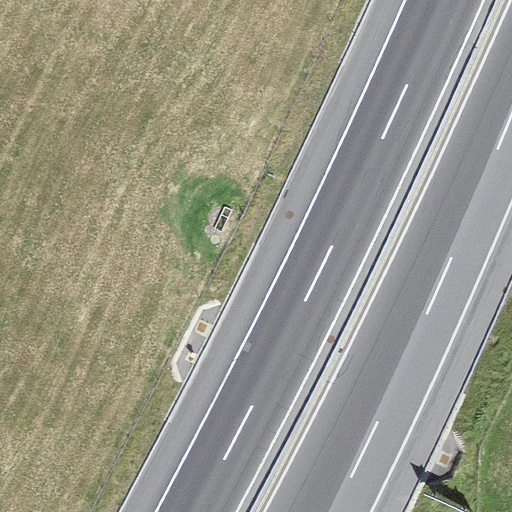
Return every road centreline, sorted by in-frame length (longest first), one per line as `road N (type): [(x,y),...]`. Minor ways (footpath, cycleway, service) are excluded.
road 1 (motorway): [(443,0),(330,253),(198,511)]
road 2 (motorway): [(320,511),(511,95)]
